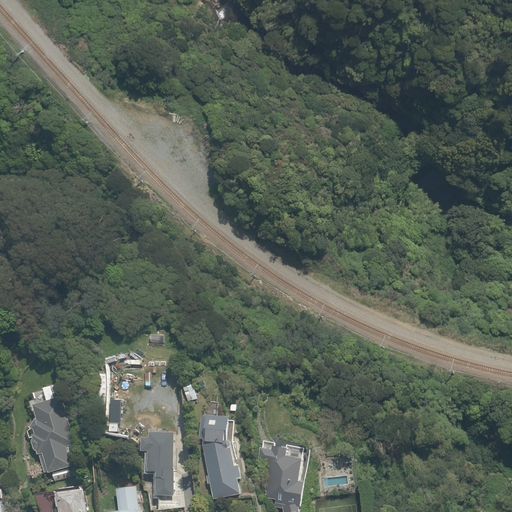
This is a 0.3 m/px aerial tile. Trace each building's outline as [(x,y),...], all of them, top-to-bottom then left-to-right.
[(35,422),(30,423),(36,452),(41,451),(46,473),(69,468),(65,448),(78,445),(68,398),(32,405),(35,422)] [(227,417),(199,415),(199,444),(214,499),(240,492),(236,479),(243,477),(239,460),(232,462),(226,440),(227,417)] [(171,435),(142,434),(141,452),(147,452),(146,474),(155,475),(154,495),(168,496),(171,435)] [(261,460),(271,462),(264,500),(283,503),(283,511),(299,511),(298,498),(300,486),(295,485),(302,448),(265,441),(261,460)] [(143,511),(137,485),(98,494),(102,511),(143,511)] [(39,511),(86,511),(83,492),(82,486),(36,495),(39,511)]
